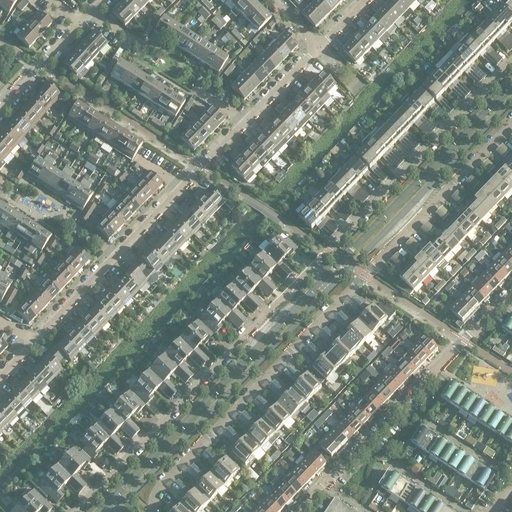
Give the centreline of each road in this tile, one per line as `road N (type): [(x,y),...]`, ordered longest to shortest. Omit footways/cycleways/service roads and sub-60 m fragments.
road 1 (residential): [(511,60),(76,511)]
road 2 (secondary): [(511,81),(99,511)]
road 3 (secondary): [(116,511),(511,99)]
road 4 (residential): [(511,123),(158,492),(155,511)]
road 5 (residential): [(299,511),(511,291)]
road 6 (residential): [(112,264),(319,48)]
